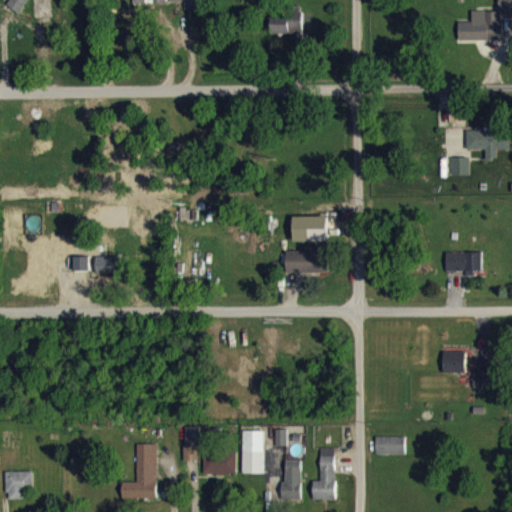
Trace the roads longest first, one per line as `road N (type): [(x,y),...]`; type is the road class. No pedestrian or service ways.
road 1 (residential): [(0,89),(511,86)]
road 2 (residential): [(0,310),(511,308)]
road 3 (residential): [(355,0),(357,511)]
